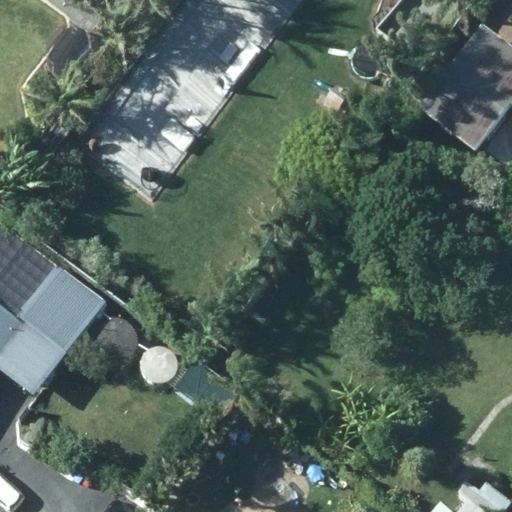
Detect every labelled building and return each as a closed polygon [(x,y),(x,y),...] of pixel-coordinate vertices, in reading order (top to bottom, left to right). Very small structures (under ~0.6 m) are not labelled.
[(511,40),(491,24),(425,107),(482,152),(511,114),(511,40)] [(42,202),(15,183),(0,202),(0,207),(23,226),(42,202)] [(235,298),(174,253),(132,302),(196,351),(235,298)] [(49,383),(111,300),(81,277),(61,303),(0,256),(0,361),(8,351),(49,383)] [(195,364),(170,397),(211,428),(236,395),(195,364)] [(165,443),(141,425),(111,467),(137,484),(165,443)] [(499,474),(476,456),(456,478),(464,485),(461,489),(478,505),(471,511),(457,511),(444,501),(434,511),(508,511),(511,508),(511,496),(493,481),(499,474)]
